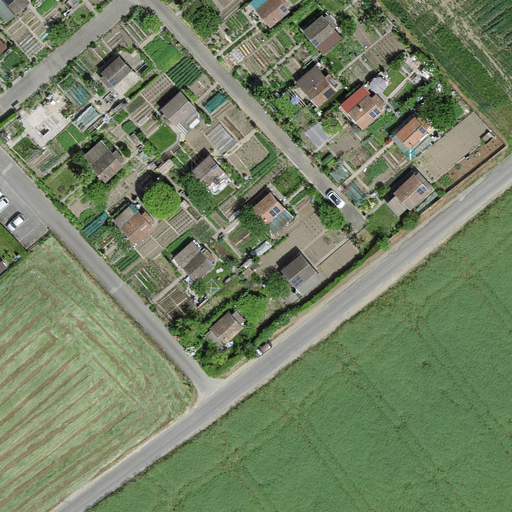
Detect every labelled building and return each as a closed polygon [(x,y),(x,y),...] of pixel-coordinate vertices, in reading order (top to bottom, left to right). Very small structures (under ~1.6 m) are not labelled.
[(28,0),(0,0),(0,9),(9,20),(31,2),(28,0)] [(279,0),(273,0),(260,10),(272,25),(289,12),(279,0)] [(324,19),(307,33),(318,46),(335,32),(324,19)] [(119,55),(103,70),(114,82),(130,68),(119,55)] [(325,77),(308,91),(320,106),(337,92),(325,77)] [(180,91),(163,107),(176,121),(193,105),(180,91)] [(371,98),(352,114),(366,129),(384,113),(371,98)] [(48,113),(32,128),(43,140),(59,126),(48,113)] [(417,120),(400,136),(412,148),(429,132),(417,120)] [(109,150),(93,164),(106,178),(121,163),(109,150)] [(209,154),(193,169),(205,183),(222,168),(209,154)] [(416,177),(399,194),(413,208),(430,191),(416,177)] [(269,191),(253,206),(265,220),(282,205),(269,191)] [(138,211),(122,226),(135,240),(151,225),(138,211)] [(200,250),(184,265),(195,277),(211,263),(200,250)] [(302,253),(284,268),(297,283),(314,269),(302,253)] [(229,311),(212,326),(224,340),(242,325),(229,311)]
